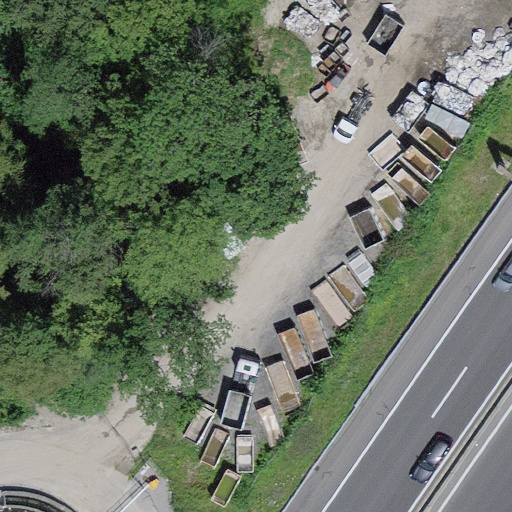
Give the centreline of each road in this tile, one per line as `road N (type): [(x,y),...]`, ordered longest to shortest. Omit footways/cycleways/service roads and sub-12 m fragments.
road 1 (track): [(437,0),(398,49),(240,333),(62,469)]
road 2 (motorway): [(511,303),(366,511)]
